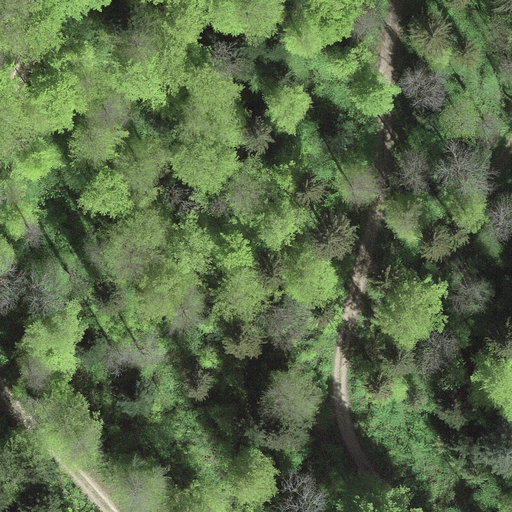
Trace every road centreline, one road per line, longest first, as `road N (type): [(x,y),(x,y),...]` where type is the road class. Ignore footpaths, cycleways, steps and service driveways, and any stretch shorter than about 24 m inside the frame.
road 1 (track): [(403,0),(385,69),(383,177),(338,379),(352,451),(404,511)]
road 2 (track): [(113,511),(0,388)]
road 3 (track): [(0,114),(47,0)]
